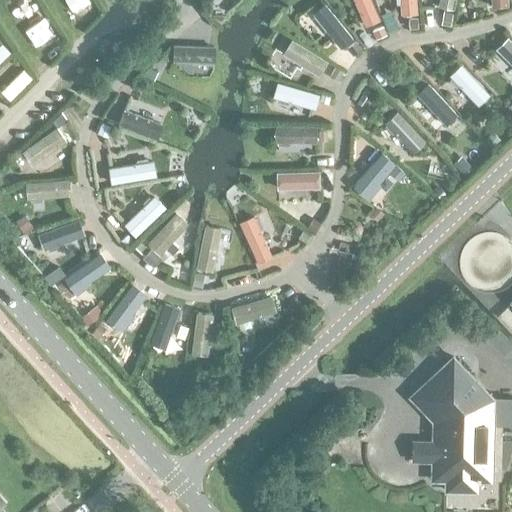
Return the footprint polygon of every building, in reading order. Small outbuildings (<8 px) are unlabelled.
[(354,0),(365,24),(379,19),(370,0),(354,0)] [(399,0),(401,14),(416,13),(414,0),(399,0)] [(340,47),(352,37),(325,4),(313,14),(340,47)] [(511,63),(511,42),(508,39),(497,49),(511,63)] [(318,74),(326,61),(291,40),(284,53),(318,74)] [(213,61),(213,46),(173,45),(172,60),(213,61)] [(479,105),(490,94),(462,65),(451,75),(479,105)] [(310,105),(314,91),(274,80),(270,94),(310,105)] [(445,124),(456,114),(429,84),(417,94),(445,124)] [(161,135),(167,122),(130,106),(124,119),(161,135)] [(424,141),(396,111),(385,121),(413,151),(424,141)] [(316,141),(316,126),(275,125),(275,140),(316,141)] [(32,163),(65,139),(56,127),(23,150),(32,163)] [(366,194),(392,163),(381,153),(355,184),(366,194)] [(109,182),(155,174),(152,159),(107,166),(109,182)] [(277,187),(318,186),(317,171),(277,172),(277,187)] [(28,197),(68,194),(67,179),(26,183),(28,197)] [(134,236),(165,206),(153,193),(123,222),(134,236)] [(159,253),(186,223),(175,213),(148,243),(159,253)] [(256,262),(271,255),(252,213),(238,220),(256,262)] [(44,248),(82,234),(77,220),(39,233),(44,248)] [(211,269),(220,228),(205,225),(197,266),(211,269)] [(75,288),(108,265),(99,253),(66,276),(75,288)] [(118,325),(143,293),(131,284),(107,317),(118,325)] [(235,323),(273,312),(269,297),(230,309),(235,323)] [(165,346),(178,308),(164,303),(151,341),(165,346)] [(207,353),(211,313),(197,311),(192,351),(207,353)] [(491,466),(492,398),(452,356),(410,396),(433,421),(432,442),(442,442),(441,459),(432,459),(432,479),(446,480),(445,490),(476,491),(477,466),(491,466)]
